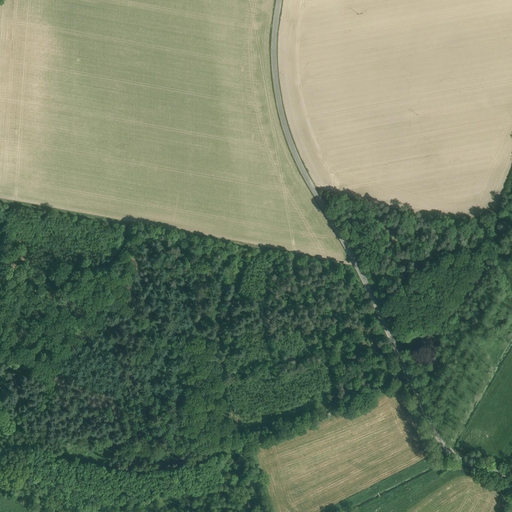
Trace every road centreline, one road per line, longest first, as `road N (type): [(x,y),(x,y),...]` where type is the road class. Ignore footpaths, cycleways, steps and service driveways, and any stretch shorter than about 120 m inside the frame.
road 1 (tertiary): [(511,480),(453,458),(439,439),(307,178),(280,111),(273,52),(279,0)]
road 2 (track): [(0,201),(356,264)]
